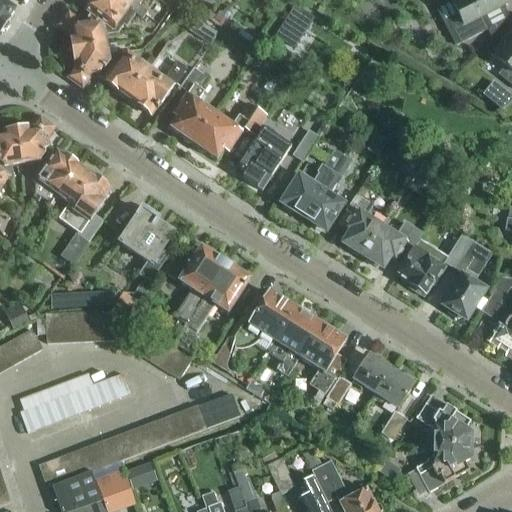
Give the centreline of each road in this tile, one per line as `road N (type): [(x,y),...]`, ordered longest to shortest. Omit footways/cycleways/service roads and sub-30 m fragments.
road 1 (residential): [(511,403),(3,72)]
road 2 (residential): [(0,391),(66,367),(114,361),(140,382),(150,408)]
road 3 (residential): [(16,458),(150,408)]
